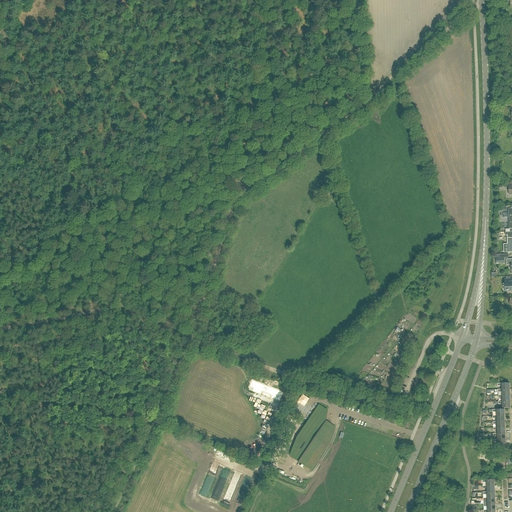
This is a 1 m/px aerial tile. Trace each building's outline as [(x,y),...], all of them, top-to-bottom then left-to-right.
[(511,206),(502,206),(503,209),(508,209),(508,213),(507,213),(507,217),(508,217),(509,229),(511,229),(511,206)] [(393,334),(388,333),(369,358),(363,366),(362,368),(369,370),(370,368),(375,361),(376,359),(379,360),(380,357),(398,333),(397,337),(401,332),(396,329),(397,325),(394,328),(393,334)] [(252,380),(250,386),(254,388),(252,391),(260,394),(261,391),(265,392),(267,386),(252,380)] [(267,386),(265,392),(272,395),(271,398),(279,401),(282,392),(267,386)] [(311,418),(297,437),(290,456),(310,470),(327,446),(334,427),(321,419),(327,411),(319,406),(316,409),(311,418)]
